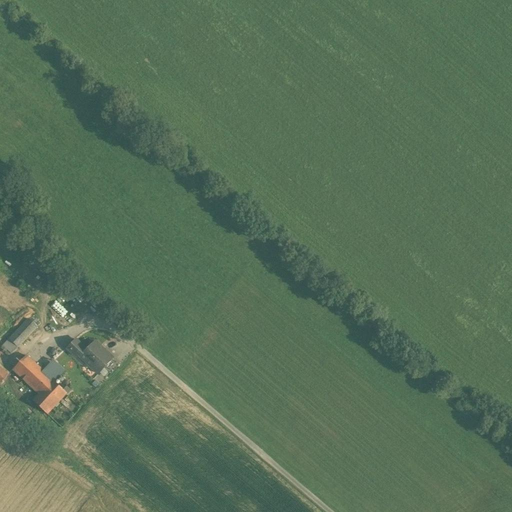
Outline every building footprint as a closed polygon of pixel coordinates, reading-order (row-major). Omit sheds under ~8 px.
[(29,319),(9,340),(18,347),(37,327),(29,319)] [(18,347),(9,340),(3,346),(12,354),(18,347)] [(87,350),(76,340),(67,348),(76,357),(78,355),(80,357),(87,350)] [(113,359),(95,342),(87,350),(80,357),(99,374),(113,359)] [(67,394),(26,356),(13,370),(39,394),(33,401),(47,414),(67,394)]
